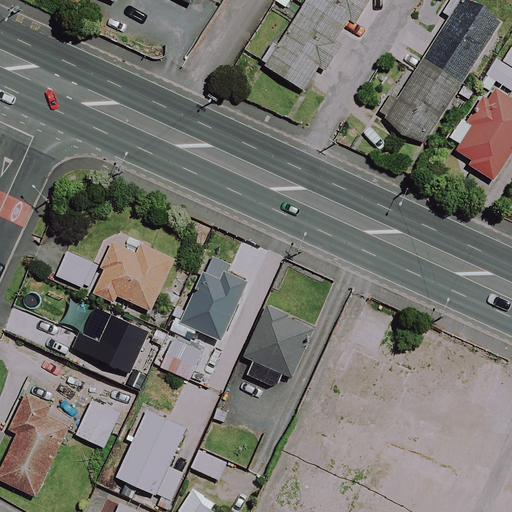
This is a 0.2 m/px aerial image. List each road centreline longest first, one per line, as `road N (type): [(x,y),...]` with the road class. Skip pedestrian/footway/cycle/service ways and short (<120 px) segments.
road 1 (secondary): [(57,84),(511,289)]
road 2 (residential): [(0,210),(57,84)]
road 3 (unknown): [(464,511),(511,401)]
